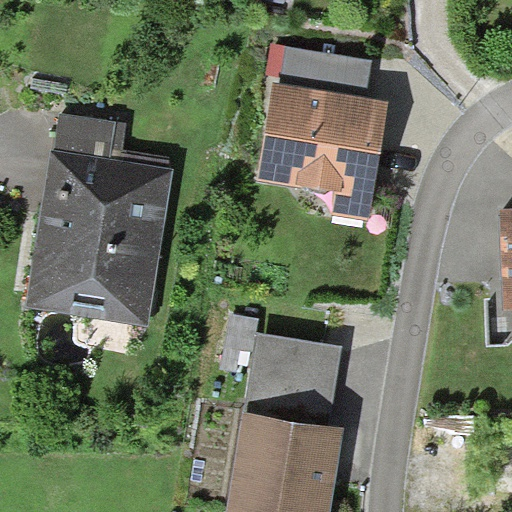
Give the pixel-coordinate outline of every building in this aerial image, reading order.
[(286,53),(282,88),(354,97),(358,61),(286,53)] [(282,88),(271,87),(262,166),(329,173),(326,204),(359,207),(372,99),(354,97),(282,88)] [(48,160),(108,169),(115,131),(54,121),(48,160)] [(48,160),(27,297),(136,313),(157,177),(108,169),(48,160)] [(511,200),(496,201),(500,297),(511,296),(511,200)] [(243,411),(319,425),(332,348),(257,335),(243,411)] [(243,411),(225,511),(318,511),(334,427),(319,425),(243,411)]
